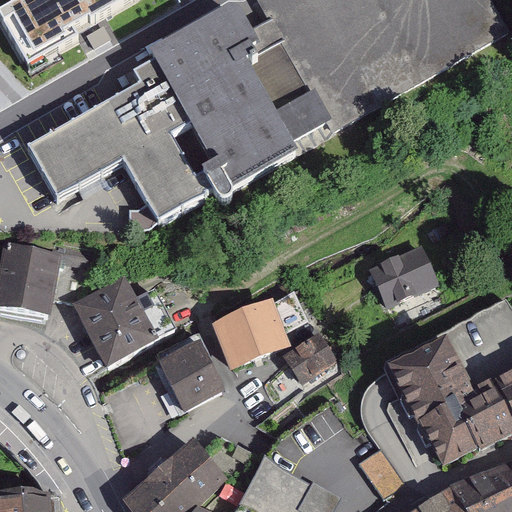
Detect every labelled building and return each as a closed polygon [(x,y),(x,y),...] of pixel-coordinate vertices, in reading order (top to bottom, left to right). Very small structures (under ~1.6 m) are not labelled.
[(143,8),(138,0),(43,0),(46,5),(0,27),(0,46),(24,93),(76,66),(67,47),(143,8)] [(142,82),(30,146),(60,199),(126,161),(162,223),(215,194),(225,200),(234,195),(234,187),(511,33),(511,20),(498,0),(257,0),(268,21),(258,30),(238,3),(170,41),(150,53),(153,61),(136,70),(142,82)] [(92,254),(92,242),(65,242),(65,254),(92,254)] [(71,261),(9,253),(1,318),(63,327),(71,261)] [(446,294),(430,258),(371,285),(388,321),(446,294)] [(143,278),(84,308),(115,368),(174,338),(143,278)] [(293,297),(227,330),(248,369),(301,340),(296,328),(308,321),(293,297)] [(207,343),(159,371),(189,421),(237,393),(207,343)] [(348,371),(332,345),(293,371),(309,396),(348,371)] [(475,402),(446,347),(388,377),(444,476),(511,448),(511,428),(496,393),(475,402)] [(511,385),(496,393),(511,428),(511,385)] [(337,400),(276,429),(288,454),(349,425),(337,400)] [(241,427),(214,450),(257,502),(272,477),(253,455),(260,449),(241,427)] [(207,439),(131,498),(142,511),(215,511),(246,488),(214,450),(207,439)] [(410,487),(387,452),(364,467),(388,502),(410,487)] [(345,511),(352,501),(325,484),(322,489),(280,465),(272,477),(257,502),(251,511),(345,511)] [(511,511),(511,480),(474,495),(483,511),(511,511)] [(0,511),(66,511),(65,493),(7,495),(0,494),(0,511)] [(483,511),(474,495),(451,511),(483,511)]
